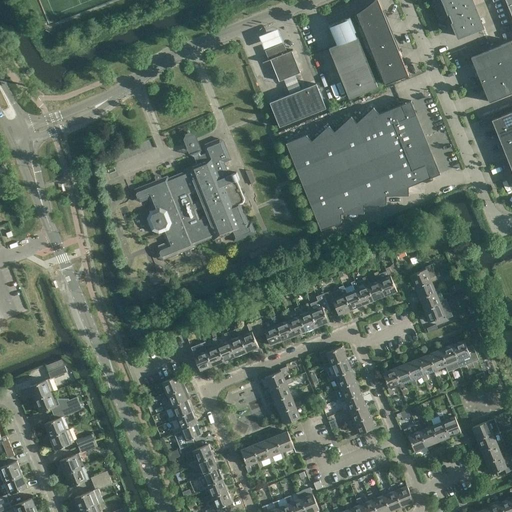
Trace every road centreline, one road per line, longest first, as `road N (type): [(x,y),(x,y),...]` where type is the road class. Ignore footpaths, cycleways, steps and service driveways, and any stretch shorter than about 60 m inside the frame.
road 1 (residential): [(204,390),(351,336),(421,507)]
road 2 (tertiary): [(164,511),(53,235)]
road 3 (unclassified): [(511,224),(491,212),(405,0)]
road 4 (tertiary): [(107,99),(174,54),(310,0)]
road 5 (residential): [(58,511),(10,392),(0,397)]
road 6 (residential): [(254,511),(204,390)]
